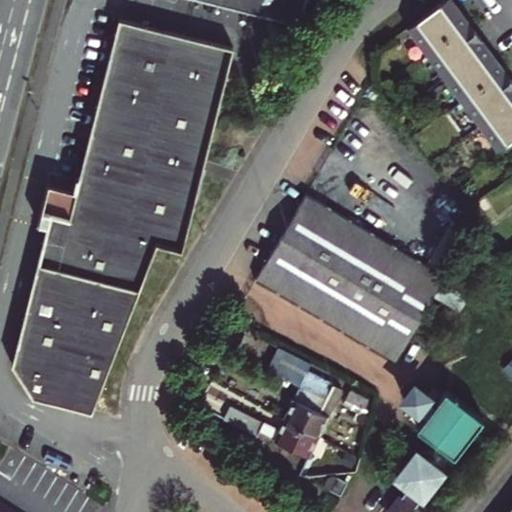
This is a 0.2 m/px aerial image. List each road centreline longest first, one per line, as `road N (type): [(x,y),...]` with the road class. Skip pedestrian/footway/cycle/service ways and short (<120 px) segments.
road 1 (residential): [(387,0),(338,50),(148,368),(145,433),(161,471)]
road 2 (unknown): [(387,375),(242,286),(201,277)]
